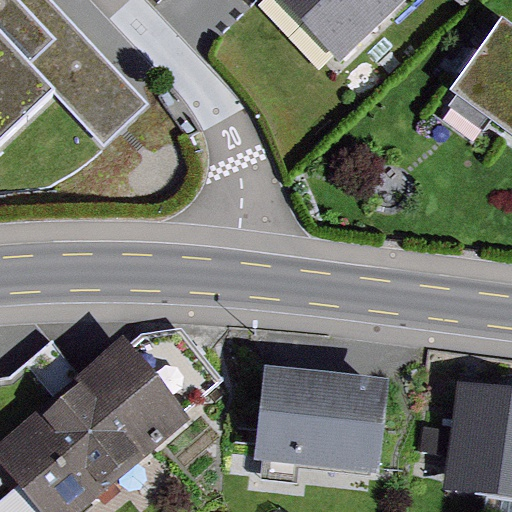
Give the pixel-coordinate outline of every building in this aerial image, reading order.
[(145,106),(42,0),(0,0),(0,144),(51,95),(102,147),(145,106)] [(398,0),(260,0),(320,68),(398,0)] [(511,52),(486,35),(436,107),(511,159),(511,52)] [(164,340),(124,344),(0,453),(0,467),(39,511),(70,511),(209,390),(164,340)] [(371,403),(245,389),(236,463),(362,478),(371,403)] [(511,419),(437,411),(427,500),(511,508),(511,419)]
